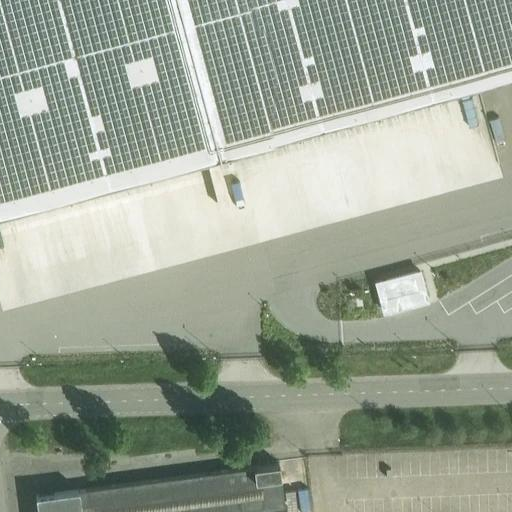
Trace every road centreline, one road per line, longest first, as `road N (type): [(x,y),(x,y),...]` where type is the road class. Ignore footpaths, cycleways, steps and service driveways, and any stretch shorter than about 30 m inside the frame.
road 1 (unclassified): [(0,406),(511,389)]
road 2 (unknown): [(511,267),(374,312),(321,315),(309,281),(313,253),(386,217),(511,189)]
